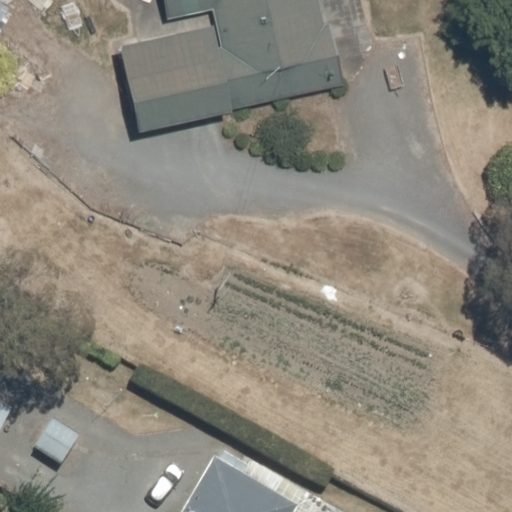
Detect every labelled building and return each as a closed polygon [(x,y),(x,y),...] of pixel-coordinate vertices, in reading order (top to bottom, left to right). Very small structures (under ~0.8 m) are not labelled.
[(0,0),(0,42),(20,10),(7,2),(8,0),(0,0)] [(334,83),(317,0),(161,0),(164,17),(213,8),(215,20),(112,40),(128,123),(334,83)] [(0,433),(6,423),(8,418),(13,409),(0,402),(0,433)] [(76,435),(47,422),(33,455),(62,467),(76,435)] [(287,511),(294,501),(211,454),(177,511),(287,511)]
